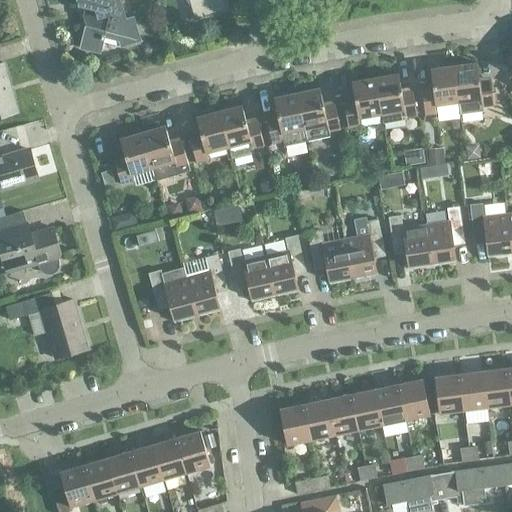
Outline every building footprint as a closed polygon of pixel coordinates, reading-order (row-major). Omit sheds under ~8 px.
[(76,0),(79,6),(85,7),(82,17),(85,28),(80,48),(99,53),(103,37),(119,41),(120,47),(139,41),(133,18),(125,20),(119,0),(76,0)] [(192,0),(197,17),(224,9),(220,0),(192,0)] [(7,85),(10,84),(4,63),(0,64),(0,117),(18,112),(12,92),(10,92),(7,85)] [(483,112),(482,107),(494,106),(491,81),(479,82),(477,63),(453,66),(458,103),(460,115),(483,112)] [(436,106),(458,103),(453,66),(430,69),(433,88),(421,90),(424,115),(437,113),(436,106)] [(398,74),(375,78),(381,115),(403,111),(404,118),(417,116),(412,91),(401,93),(398,74)] [(359,119),(381,115),(375,78),(351,82),(355,101),(343,103),(348,128),(360,126),(359,119)] [(296,93),(307,141),(330,137),(329,132),(340,129),(335,105),(323,107),(319,88),(296,93)] [(284,146),(307,141),(296,93),(273,98),(277,117),(266,119),(271,144),(283,142),(284,146)] [(241,106),(219,112),(228,148),(231,159),(253,153),(252,149),(264,146),(257,121),(246,124),(241,106)] [(206,153),(228,148),(219,112),(196,118),(201,136),(190,139),(196,163),(208,160),(206,153)] [(181,141),(170,144),(165,126),(159,128),(157,122),(146,125),(148,131),(142,133),(153,168),(156,181),(158,181),(157,180),(188,170),(189,172),(190,171),(181,141)] [(131,175),(153,168),(142,133),(120,139),(125,158),(114,161),(121,185),(133,182),(131,175)] [(429,164),(445,163),(444,149),(428,150),(429,164)] [(0,189),(38,179),(29,150),(1,158),(0,154),(0,189)] [(422,178),(436,176),(438,174),(437,166),(421,169),(422,178)] [(110,170),(100,173),(104,186),(114,183),(110,170)] [(390,176),(380,178),(382,189),(388,187),(391,181),(390,176)] [(273,182),(261,185),(264,196),(276,193),(273,182)] [(511,252),(507,214),(483,217),(481,204),(469,205),(473,238),(485,237),(487,258),(508,256),(508,252),(511,252)] [(452,241),(464,239),(459,207),(447,209),(449,222),(426,225),(431,263),(434,262),(435,266),(456,262),(452,241)] [(429,263),(431,263),(426,225),(403,229),(401,216),(388,218),(393,250),(405,248),(408,270),(429,267),(429,263)] [(356,237),(345,240),(352,277),(355,276),(356,279),(377,275),(373,254),(384,252),(378,219),(366,222),(365,218),(353,220),(356,237)] [(52,228),(31,234),(27,223),(0,230),(0,252),(6,273),(38,264),(39,267),(41,272),(46,274),(51,274),(56,271),(58,267),(58,262),(57,258),(61,257),(52,228)] [(350,277),(352,277),(345,240),(322,244),(321,240),(322,240),(320,231),(307,233),(314,266),(325,263),(330,285),(350,281),(350,277)] [(288,251),(265,257),(274,293),(277,293),(278,296),(298,291),(293,270),(305,268),(297,235),(285,238),(288,251)] [(274,293),(265,257),(243,262),(240,249),(227,252),(235,284),(246,281),(251,302),(272,298),(271,294),(274,293)] [(209,271),(186,277),(196,313),(199,313),(200,316),(220,311),(214,290),(226,287),(217,255),(205,258),(209,271)] [(193,314),(196,313),(186,277),(184,268),(162,274),(161,270),(148,274),(157,306),(168,302),(174,323),(194,318),(193,314)] [(149,306),(147,299),(137,302),(139,308),(149,306)] [(46,329),(51,355),(83,350),(75,301),(26,309),(30,332),(46,329)] [(511,404),(507,369),(483,372),(487,407),(511,404)] [(483,372),(459,375),(463,410),(487,407),(483,372)] [(463,410),(459,375),(434,378),(438,413),(463,410)] [(398,385),(405,420),(430,415),(422,380),(398,385)] [(398,385),(374,390),(382,425),(405,420),(398,385)] [(358,430),(382,425),(374,390),(351,395),(358,430)] [(351,395),(327,400),(335,435),(358,430),(351,395)] [(327,400),(304,404),(311,440),(335,435),(327,400)] [(311,440),(304,404),(279,410),(286,445),(311,440)] [(200,431),(176,438),(186,473),(210,466),(200,431)] [(207,448),(215,446),(211,434),(203,436),(207,448)] [(186,473),(176,438),(153,445),(163,480),(186,473)] [(490,442),(480,443),(482,456),(492,454),(490,442)] [(153,445),(130,452),(140,486),(163,480),(153,445)] [(477,447),(468,448),(470,461),(478,460),(477,447)] [(461,462),(470,461),(468,448),(460,449),(461,462)] [(107,459),(117,493),(140,486),(130,452),(107,459)] [(421,456),(413,458),(415,470),(424,468),(421,456)] [(407,472),(415,470),(413,458),(404,459),(407,472)] [(107,459),(84,465),(94,500),(117,493),(107,459)] [(374,464),(366,466),(368,479),(377,478),(374,464)] [(511,464),(502,466),(504,485),(511,483),(511,464)] [(64,487),(52,490),(58,511),(69,511),(71,511),(70,507),(94,500),(84,465),(59,472),(64,487)] [(360,481),(368,479),(366,466),(357,468),(360,481)] [(484,488),(504,485),(502,466),(442,474),(446,499),(462,497),(463,506),(486,503),(484,488)] [(446,499),(442,474),(383,486),(386,505),(407,501),(409,511),(429,511),(433,511),(431,502),(446,499)] [(327,475),(319,477),(321,490),(330,488),(327,475)] [(321,490),(319,477),(294,482),(297,495),(321,490)] [(339,511),(336,496),(300,503),(301,511),(339,511)] [(223,511),(221,503),(197,510),(197,511),(223,511)]
